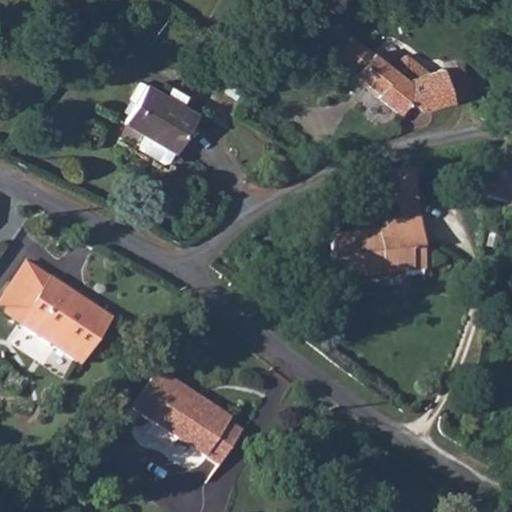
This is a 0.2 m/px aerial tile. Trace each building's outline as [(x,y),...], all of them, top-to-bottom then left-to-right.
[(333,73),(342,80),(361,58),(339,39),(325,57),(337,68),(333,73)] [(403,93),(366,62),(361,58),(342,80),(339,83),(380,119),(391,107),(403,93)] [(366,62),(403,93),(417,78),(406,81),(403,70),(388,58),(366,62)] [(448,93),(444,74),(428,77),(435,109),(450,106),(448,93)] [(435,109),(428,77),(417,78),(403,93),(391,107),(399,114),(417,112),(424,111),(435,109)] [(156,147),(158,148),(182,112),(136,80),(112,117),(128,127),(156,147)] [(149,156),(156,147),(128,127),(122,137),(122,142),(144,157),(149,156)] [(507,179),(511,160),(487,154),(477,193),(505,200),(509,180),(507,179)] [(394,196),(413,195),(411,162),(392,163),(394,196)] [(327,271),(375,270),(376,262),(387,261),(387,265),(405,264),(405,246),(416,245),(414,215),(381,216),(381,226),(326,228),(327,271)] [(0,282),(0,305),(12,314),(44,267),(21,251),(0,282)] [(19,318),(49,270),(44,267),(12,314),(19,318)] [(49,270),(19,318),(74,355),(106,307),(78,288),(74,293),(55,280),(57,276),(49,270)] [(166,380),(143,413),(212,460),(235,426),(221,417),(224,413),(209,403),(205,408),(166,380)]
